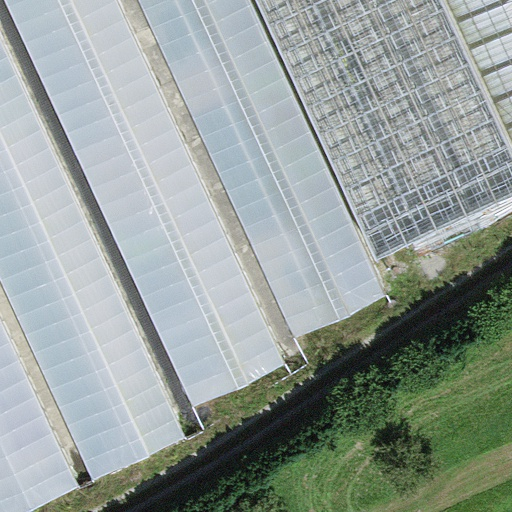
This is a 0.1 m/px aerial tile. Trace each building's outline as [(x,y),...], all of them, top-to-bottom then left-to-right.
[(120,0),(7,0),(190,401),(284,358),(120,0)] [(253,0),(139,0),(294,334),(388,291),(253,0)] [(511,0),(265,0),(378,242),(511,180),(511,0)] [(0,25),(0,270),(95,476),(189,433),(0,25)] [(0,311),(0,511),(13,511),(79,482),(0,311)]
